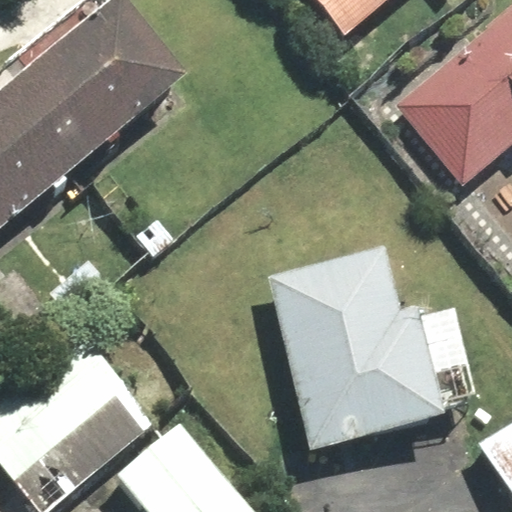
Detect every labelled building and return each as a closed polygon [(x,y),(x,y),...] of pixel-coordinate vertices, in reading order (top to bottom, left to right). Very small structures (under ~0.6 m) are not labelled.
[(301,0),(343,49),(400,0),(301,0)] [(117,9),(0,102),(0,240),(184,93),(117,9)] [(486,39),(393,114),(461,197),(511,156),(511,12),(483,36),(486,39)] [(383,259),(267,286),(309,463),(443,432),(440,420),(473,412),(452,323),(419,331),(416,318),(398,323),(383,259)] [(108,292),(85,266),(46,301),(69,327),(108,292)] [(77,343),(0,405),(0,478),(28,511),(61,511),(154,435),(77,343)] [(511,433),(478,454),(511,511),(511,433)] [(242,511),(179,434),(114,486),(135,511),(242,511)]
